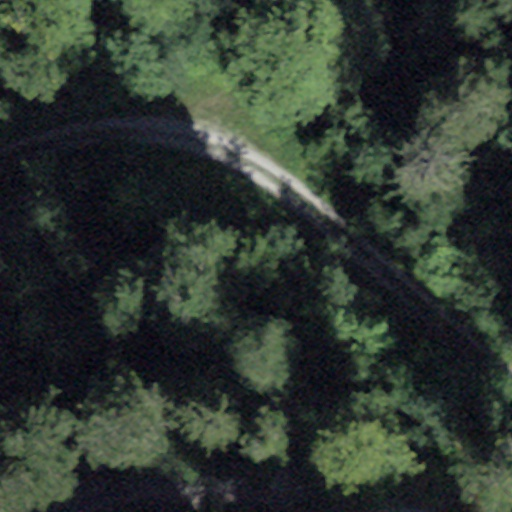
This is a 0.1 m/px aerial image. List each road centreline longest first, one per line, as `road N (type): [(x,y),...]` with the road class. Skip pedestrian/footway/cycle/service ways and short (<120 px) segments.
road 1 (track): [(511,373),(239,131),(125,113),(0,152)]
road 2 (track): [(352,511),(290,493),(104,511)]
